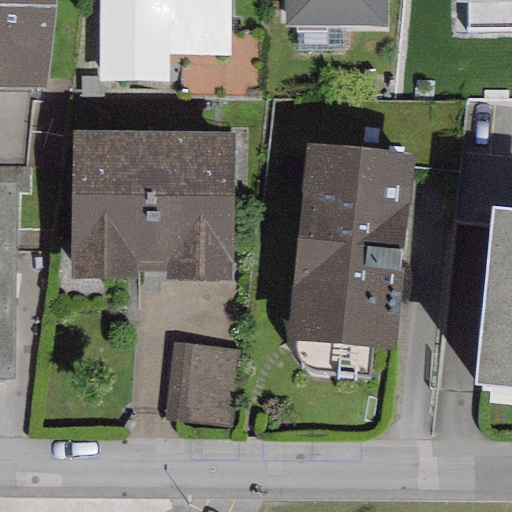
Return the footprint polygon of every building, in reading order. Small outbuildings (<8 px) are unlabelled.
[(55,0),(0,0),(0,88),(46,87),(56,6),(55,0)] [(97,0),(97,83),(168,83),(168,53),(229,53),(228,0),(97,0)] [(385,0),(284,0),(284,26),(386,26),(385,0)] [(511,0),(456,0),(457,4),(468,4),(466,33),(511,32),(511,0)] [(235,136),(72,134),(70,281),(137,282),(137,268),(165,269),(165,281),(233,282),(235,136)] [(413,155),(308,144),(286,340),(392,351),(413,155)] [(14,183),(0,183),(0,377),(14,377),(14,183)] [(511,211),(491,209),(473,385),(511,389),(511,211)] [(239,352),(172,345),(164,423),(231,430),(239,352)]
